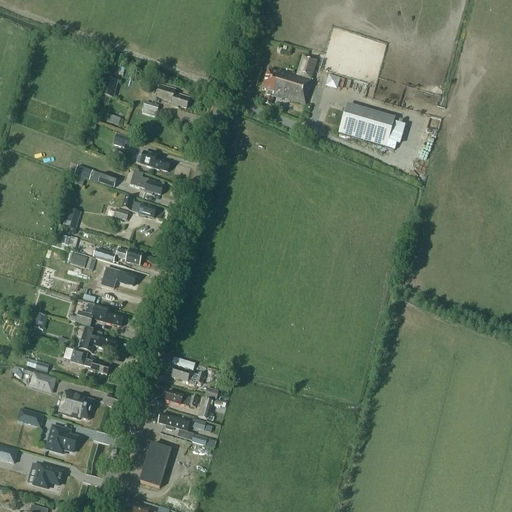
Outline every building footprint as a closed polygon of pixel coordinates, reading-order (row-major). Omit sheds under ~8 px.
[(309,88),(317,61),(303,57),(297,77),(280,72),(279,74),(268,71),(263,90),(273,93),(273,95),(305,105),(310,88),(309,88)] [(325,87),(337,89),(339,77),(327,75),(325,87)] [(100,96),(114,100),(118,83),(104,79),(100,96)] [(179,107),(187,110),(190,99),(175,94),(176,91),(160,86),(157,98),(172,103),(171,107),(178,109),(179,107)] [(143,110),(157,114),(159,107),(145,103),(143,110)] [(338,135),(387,149),(395,119),(347,105),(338,135)] [(118,125),(120,119),(107,114),(105,120),(118,125)] [(415,122),(411,141),(425,144),(429,125),(415,122)] [(115,145),(130,151),(133,141),(118,136),(115,145)] [(160,172),(160,171),(168,173),(170,164),(163,162),(163,161),(156,159),(157,156),(145,153),(143,158),(139,156),(136,165),(160,172)] [(114,186),(115,180),(96,177),(95,183),(114,186)] [(153,194),(160,196),(164,186),(149,181),(142,178),(139,189),(146,191),(145,194),(152,196),(153,194)] [(121,209),(130,212),(134,213),(139,215),(139,216),(145,218),(145,217),(153,219),(156,210),(142,206),(136,204),(134,203),(135,200),(125,197),(121,209)] [(65,224),(77,227),(81,213),(69,210),(65,224)] [(114,218),(126,222),(128,214),(117,210),(114,218)] [(56,249),(74,253),(78,239),(70,237),(70,239),(63,238),(62,241),(58,240),(56,249)] [(115,249),(113,255),(116,256),(115,257),(126,260),(125,262),(126,263),(129,264),(131,264),(140,267),(143,256),(129,252),(128,253),(118,250),(117,250),(115,249)] [(94,258),(110,263),(113,255),(96,250),(94,258)] [(87,259),(74,254),(70,265),(84,269),(87,259)] [(86,270),(92,272),(96,261),(90,259),(86,270)] [(114,291),(117,281),(118,281),(118,283),(126,285),(133,287),(136,278),(129,276),(129,275),(106,268),(101,287),(114,291)] [(114,326),(121,328),(124,319),(116,316),(117,315),(97,310),(95,317),(102,319),(106,320),(105,324),(113,326),(114,326)] [(70,316),(68,321),(90,327),(93,317),(79,313),(77,318),(70,316)] [(31,328),(38,330),(41,318),(35,316),(31,328)] [(79,350),(91,354),(93,347),(106,351),(106,350),(114,352),(117,343),(109,340),(101,337),(102,335),(85,330),(79,350)] [(70,363),(84,367),(91,369),(90,372),(99,375),(99,374),(107,376),(110,367),(93,363),(86,361),(87,355),(74,351),(70,363)] [(35,369),(47,373),(49,367),(37,363),(35,369)] [(202,385),(204,377),(205,375),(199,374),(198,376),(190,374),(191,373),(175,369),(172,378),(188,383),(196,385),(196,383),(202,385)] [(29,389),(52,396),(56,380),(33,373),(29,389)] [(205,397),(216,400),(219,392),(207,389),(205,397)] [(67,392),(60,415),(81,421),(81,419),(90,421),(95,402),(87,400),(87,398),(82,397),(77,396),(77,395),(67,392)] [(189,406),(195,408),(197,399),(192,397),(191,399),(183,397),(184,396),(168,392),(165,401),(181,406),(186,407),(189,408),(189,406)] [(197,418),(208,421),(208,420),(210,421),(212,416),(209,416),(213,403),(202,400),(197,418)] [(44,418),(20,411),(17,423),(40,430),(44,418)] [(158,424),(166,426),(165,429),(166,431),(172,432),(174,431),(175,429),(182,431),(183,429),(188,431),(190,423),(177,420),(177,419),(161,415),(158,424)] [(191,427),(203,431),(206,424),(193,420),(191,427)] [(50,436),(52,436),(51,443),(49,442),(46,450),(63,455),(65,451),(73,453),(77,439),(63,435),(64,431),(53,427),(50,436)] [(193,436),(191,443),(205,447),(207,440),(193,436)] [(160,489),(164,474),(171,451),(152,445),(141,483),(160,489)] [(0,448),(0,460),(14,465),(17,453),(0,448)] [(31,471),(38,473),(34,486),(48,490),(49,483),(59,486),(63,473),(40,466),(39,467),(33,465),(31,471)] [(181,511),(187,511),(194,496),(169,486),(162,504),(181,511)]
